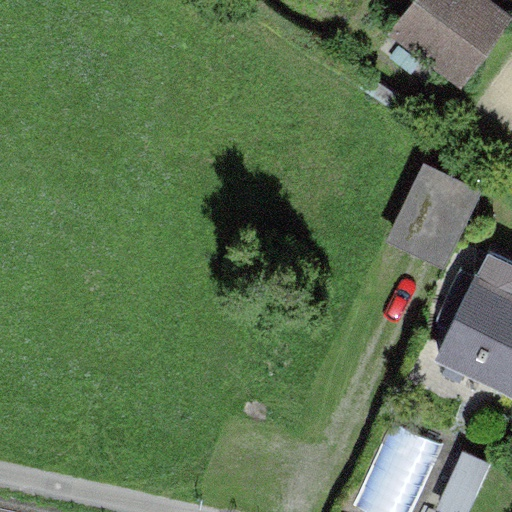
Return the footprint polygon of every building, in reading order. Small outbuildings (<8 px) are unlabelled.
[(508,17),(483,0),(419,0),(400,27),(466,75),(508,17)] [(448,274),(486,198),(422,166),(384,242),(448,274)] [(511,289),(469,271),(433,355),(511,388),(511,289)] [(366,506),(381,511),(415,511),(446,436),(401,418),(366,506)] [(446,504),(466,511),(477,511),(500,455),(470,443),(446,504)]
